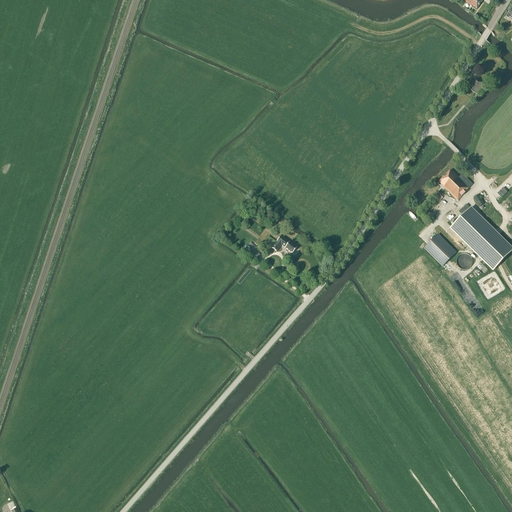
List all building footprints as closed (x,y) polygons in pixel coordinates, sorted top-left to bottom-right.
[(464,0),(464,1),(472,7),(472,6),(477,9),(483,0),(464,0)] [(481,84),(481,83),(476,80),(469,90),(475,94),(475,93),(479,96),(481,93),(479,92),(481,89),(483,90),(485,86),(484,85),(481,84)] [(466,191),(473,185),(462,174),(459,178),(451,170),(439,182),(444,186),(443,187),(457,201),(466,192),(466,191)] [(480,207),(484,204),(478,194),(473,198),(480,207)] [(511,251),(511,250),(470,209),(452,227),(494,270),(511,251)] [(285,248),(290,252),(292,254),(296,248),(289,243),(284,239),(284,238),(281,235),(276,242),(277,242),(272,248),(276,252),(281,245),(285,248)] [(456,253),(438,235),(424,249),(442,267),(456,253)] [(257,247),(250,243),(248,246),(250,247),(245,254),(255,262),(260,255),(254,251),(257,247)] [(478,265),(485,273),(488,270),(481,262),(478,265)]
